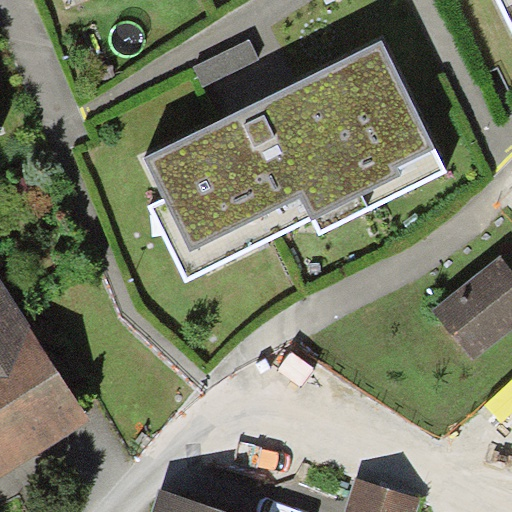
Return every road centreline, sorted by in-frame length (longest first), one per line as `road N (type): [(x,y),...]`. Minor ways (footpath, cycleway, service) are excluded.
road 1 (residential): [(114,511),(288,324),(462,228),(511,178)]
road 2 (residential): [(9,0),(87,198)]
